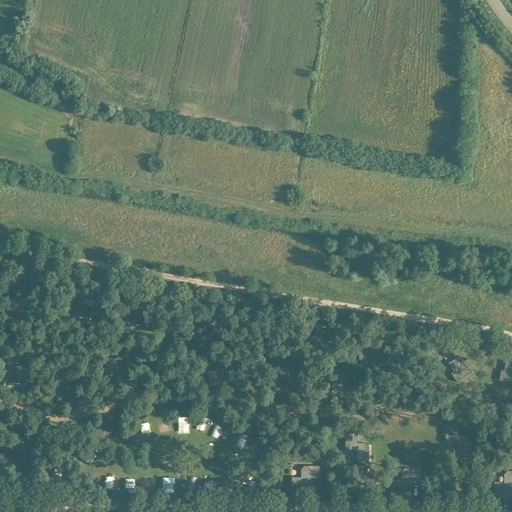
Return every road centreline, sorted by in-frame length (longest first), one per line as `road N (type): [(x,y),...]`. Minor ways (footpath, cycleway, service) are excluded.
road 1 (track): [(511,339),(0,249)]
road 2 (track): [(244,289),(255,403),(372,415),(401,369),(411,316)]
road 3 (track): [(0,400),(59,419),(97,411),(145,383),(194,281)]
